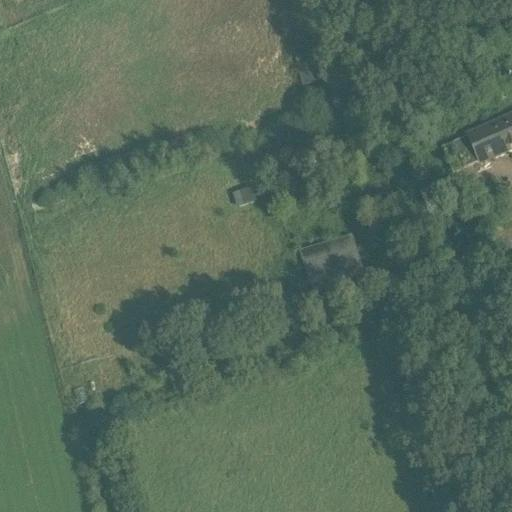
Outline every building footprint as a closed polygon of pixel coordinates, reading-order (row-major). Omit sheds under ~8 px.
[(326,68),(305,73),(311,102),(332,97),(326,68)] [(511,122),(470,141),(480,164),(511,149),(511,122)] [(470,141),(444,152),(454,175),(480,164),(470,141)] [(497,203),(486,208),(491,218),(502,213),(497,203)] [(260,205),(244,209),(247,223),(264,219),(260,205)] [(351,241),(302,256),(306,267),(354,252),(351,241)] [(354,252),(306,267),(314,293),(363,279),(354,252)]
